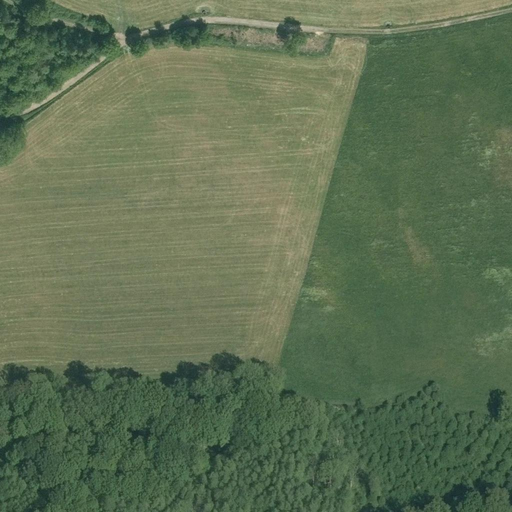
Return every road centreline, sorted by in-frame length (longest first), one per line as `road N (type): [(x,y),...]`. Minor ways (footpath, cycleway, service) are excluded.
road 1 (track): [(0,0),(42,20),(131,40),(218,20),(422,32),(511,11)]
road 2 (track): [(0,116),(38,103),(121,39)]
